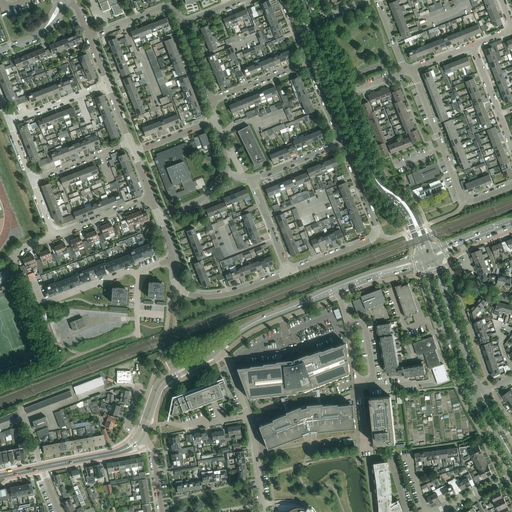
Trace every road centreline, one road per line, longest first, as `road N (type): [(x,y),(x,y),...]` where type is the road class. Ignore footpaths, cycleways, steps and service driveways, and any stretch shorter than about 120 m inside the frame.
road 1 (residential): [(287,272),(376,235),(340,142)]
road 2 (secondary): [(375,180),(302,0)]
road 3 (secondary): [(482,391),(433,258)]
road 4 (secondary): [(424,263),(470,396)]
road 5 (tertiary): [(336,288),(249,323),(217,349)]
road 6 (residential): [(375,511),(367,461),(389,457),(406,511)]
road 7 (residential): [(32,279),(48,303),(126,272),(141,276)]
road 8 (residential): [(348,327),(229,364)]
road 9 (tertiary): [(217,349),(160,378),(137,434)]
road 10 (tertiary): [(142,437),(161,387),(217,349)]
